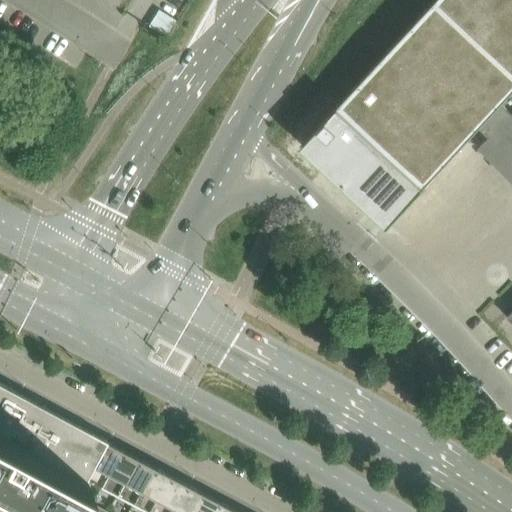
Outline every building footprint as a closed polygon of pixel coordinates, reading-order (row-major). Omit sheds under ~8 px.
[(317,127),(302,144),(304,145),(388,223),(395,216),(511,89),(511,0),(434,0),(317,127)] [(177,19),(159,8),(148,25),(166,37),(177,19)] [(511,91),(480,126),(489,135),(478,146),(511,180),(511,91)] [(105,439),(0,382),(0,475),(8,480),(3,490),(23,500),(28,490),(67,511),(76,494),(85,479),(96,457),(105,439)] [(85,479),(100,487),(121,448),(105,440),(106,439),(105,439),(96,457),(85,479)] [(121,448),(100,487),(116,496),(137,457),(121,448)] [(116,496),(132,504),(152,465),(137,457),(116,496)] [(147,511),(168,474),(152,465),(132,504),(146,511),(147,511)] [(147,511),(168,511),(184,482),(168,474),(147,511)] [(188,511),(200,491),(184,482),(168,511),(188,511)] [(208,511),(216,499),(200,491),(188,511),(208,511)] [(208,511),(229,511),(232,507),(216,499),(208,511)] [(82,508),(88,511),(93,511),(97,505),(87,500),(82,508)]
